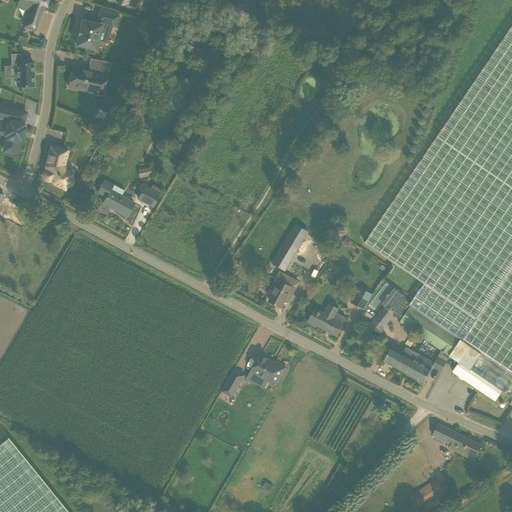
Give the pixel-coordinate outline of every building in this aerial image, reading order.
[(37,25),(41,14),(43,10),(44,10),(47,0),(18,0),(18,2),(31,6),(24,27),(36,31),(37,25)] [(97,21),(97,24),(80,20),(76,35),(74,35),(72,43),(75,43),(74,44),(93,49),(98,31),(107,33),(110,25),(113,26),(116,15),(98,9),(95,20),(97,21)] [(139,21),(137,27),(151,32),(153,26),(139,21)] [(399,322),(441,350),(449,356),(459,362),(452,372),(495,401),(502,391),(511,397),(511,25),(437,137),(364,243),(425,284),(399,322)] [(14,85),(31,85),(31,62),(24,62),(24,59),(19,59),(19,53),(9,53),(9,65),(11,65),(11,75),(14,75),(14,85)] [(68,87),(90,92),(102,95),(107,75),(106,75),(109,65),(101,63),(99,73),(73,67),(68,87)] [(26,113),(0,105),(0,118),(8,120),(8,123),(5,123),(2,134),(7,136),(3,151),(15,154),(19,139),(22,140),(25,128),(22,127),(26,113)] [(64,165),(64,163),(68,150),(51,146),(45,167),(47,170),(46,170),(45,171),(44,172),(44,173),(43,174),(43,175),(43,176),(44,177),(44,178),(45,178),(45,179),(46,180),(47,180),(48,180),(49,181),(50,181),(50,180),(51,180),(53,183),(65,189),(66,186),(67,186),(68,186),(69,186),(70,186),(70,185),(71,185),(72,184),(72,183),(72,182),(73,181),(73,180),(72,179),(72,178),(72,177),(71,176),(72,174),(66,170),(64,165)] [(139,178),(151,176),(150,167),(137,170),(139,178)] [(104,180),(97,192),(106,197),(103,203),(127,216),(134,203),(110,190),(112,185),(104,180)] [(153,207),(160,194),(159,193),(150,188),(145,186),(138,199),(153,207)] [(12,205),(5,201),(1,210),(8,213),(8,214),(18,219),(18,218),(26,222),(30,214),(22,210),(23,210),(13,205),(12,205)] [(336,227),(337,236),(345,235),(344,226),(336,227)] [(285,271),(304,240),(291,232),(272,263),(285,271)] [(273,285),(268,293),(272,295),(269,301),(281,307),(285,300),(288,302),(295,289),(280,281),(276,279),(273,285)] [(360,288),(356,295),(362,298),(357,306),(364,310),(372,295),(360,288)] [(394,294),(371,322),(382,331),(395,314),(399,317),(409,305),(394,294)] [(329,304),(325,313),(315,308),(308,322),(316,327),(316,326),(336,336),(343,323),(346,317),(337,312),(338,309),(329,304)] [(383,361),(405,373),(416,353),(406,347),(402,353),(391,347),(383,361)] [(447,361),(449,356),(441,350),(438,357),(447,361)] [(434,363),(416,353),(405,373),(424,383),(435,363),(434,363)] [(251,371),(275,384),(285,367),(275,362),(275,363),(260,355),(251,371)] [(228,378),(221,391),(232,397),(239,384),(228,378)] [(438,424),(432,435),(451,444),(449,448),(475,460),(482,445),(438,424)] [(0,511),(67,511),(7,439),(0,444),(0,511)] [(437,479),(413,494),(419,505),(443,489),(437,479)] [(273,486),(265,481),(262,487),(270,492),(273,486)]
